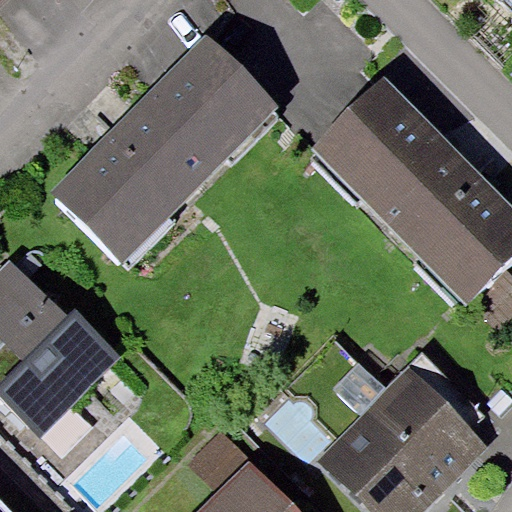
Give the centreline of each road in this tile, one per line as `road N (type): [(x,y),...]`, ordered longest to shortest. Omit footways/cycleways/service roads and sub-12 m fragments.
road 1 (residential): [(0,140),(133,0)]
road 2 (residential): [(511,111),(399,0)]
